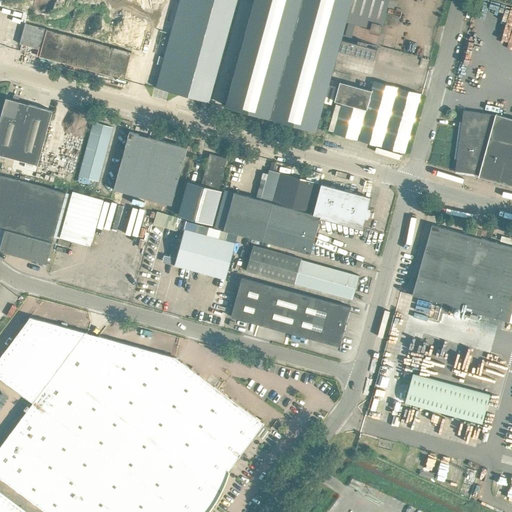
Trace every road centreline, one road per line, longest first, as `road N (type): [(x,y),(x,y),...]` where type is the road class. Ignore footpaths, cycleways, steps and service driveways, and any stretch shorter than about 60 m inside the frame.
road 1 (unclassified): [(410,185),(0,73)]
road 2 (unclassified): [(358,376),(0,272)]
road 3 (unclassified): [(358,376),(410,185)]
road 4 (unclassified): [(410,185),(457,0)]
road 5 (unclassified): [(269,511),(351,401),(358,376)]
